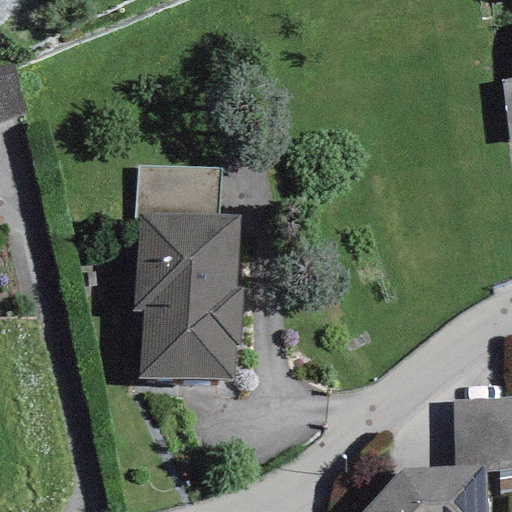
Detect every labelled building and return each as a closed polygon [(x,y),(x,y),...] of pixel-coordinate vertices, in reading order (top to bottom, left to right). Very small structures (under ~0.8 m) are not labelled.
[(15,64),(0,65),(0,123),(26,117),(15,64)] [(219,169),(135,166),(133,219),(137,219),(137,213),(217,216),(219,169)] [(217,216),(137,213),(137,219),(131,310),(141,311),(138,380),(231,383),(235,346),(239,348),(243,286),(235,287),(240,216),(217,216)] [(511,399),(452,401),(454,466),(481,465),(481,474),(511,472),(511,399)] [(454,466),(403,470),(359,511),(483,511),(481,474),(481,465),(454,466)]
